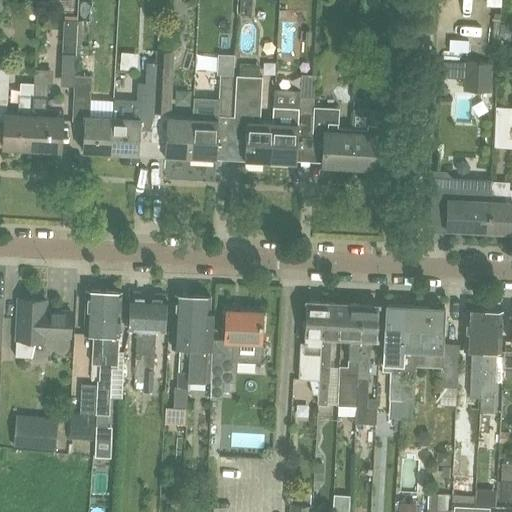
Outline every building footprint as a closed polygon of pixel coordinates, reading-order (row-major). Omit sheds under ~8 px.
[(251,0),(240,0),(240,14),(251,14),(251,0)] [(75,54),(76,21),(62,20),(60,54),(75,54)] [(146,61),(144,83),(153,84),(155,62),(146,61)] [(434,61),(433,75),(465,77),(464,90),(491,91),(493,64),(434,61)] [(152,101),(152,111),(166,112),(166,116),(164,155),(188,156),(191,117),(171,116),(174,63),(155,62),(153,84),(152,101)] [(191,117),(188,156),(215,158),(217,119),(218,119),(218,115),(230,116),(233,74),(222,74),(220,74),(219,98),(192,97),(191,117)] [(73,85),(71,120),(83,121),(81,151),(109,152),(111,116),(88,115),(89,99),(90,76),(73,75),(73,85)] [(269,161),(271,122),(260,121),(262,76),(236,75),(234,116),(246,116),(244,159),(269,161)] [(1,147),(29,148),(33,83),(20,83),(19,95),(18,94),(17,112),(3,111),(1,147)] [(47,84),(33,83),(29,148),(59,149),(61,108),(46,107),(47,84)] [(310,113),(312,114),(312,107),(313,107),(314,98),(299,97),(298,112),(298,123),(271,122),(269,161),(295,162),(296,138),(308,138),(310,113)] [(111,116),(109,152),(137,154),(138,128),(151,129),(152,111),(152,101),(139,100),(127,100),(126,117),(111,116)] [(493,145),(511,146),(511,107),(495,106),(493,145)] [(323,137),(322,161),(322,163),(349,164),(351,127),(337,126),(338,108),(313,107),(312,107),(312,114),(311,136),(323,137)] [(352,109),(351,127),(349,164),(377,166),(378,140),(391,140),(392,111),(352,109)] [(445,227),(488,230),(490,200),(491,180),(491,178),(451,176),(452,170),(427,169),(427,170),(428,170),(427,181),(426,181),(426,182),(427,182),(426,193),(426,194),(425,205),(425,206),(446,207),(445,227)] [(491,180),(490,200),(488,230),(511,231),(511,229),(511,189),(509,189),(509,181),(491,180)] [(90,362),(98,362),(101,290),(84,289),(82,333),(91,333),(90,362)] [(95,385),(94,413),(96,413),(95,425),(105,425),(106,412),(107,397),(120,397),(123,355),(123,351),(116,351),(117,334),(117,320),(119,290),(101,290),(98,362),(97,378),(96,378),(96,379),(95,385)] [(129,291),(127,328),(136,328),(133,386),(142,387),(142,373),(142,369),(143,351),(146,295),(142,295),(143,292),(129,291)] [(143,351),(142,369),(151,369),(153,329),(162,329),(164,292),(151,292),(150,295),(146,295),(143,351)] [(173,293),(171,346),(179,346),(178,371),(177,385),(174,384),(173,404),(184,405),(185,385),(187,385),(187,379),(192,294),(173,293)] [(209,381),(210,367),(211,337),(212,313),(209,312),(210,295),(192,294),(187,379),(199,380),(209,381)] [(69,335),(70,310),(45,309),(45,300),(17,298),(15,355),(30,356),(35,339),(43,339),(44,334),(69,335)] [(318,353),(321,300),(304,300),(303,330),(303,334),(302,341),(298,341),(297,358),(296,379),(309,380),(313,393),(316,393),(318,367),(318,353)] [(321,300),(318,353),(316,393),(316,402),(336,404),(338,367),(329,366),(331,335),(341,335),(342,301),(321,300)] [(338,367),(336,404),(354,405),(357,352),(359,302),(342,301),(341,335),(348,336),(347,365),(339,365),(338,367)] [(359,302),(357,352),(354,405),(356,405),(355,422),(376,423),(376,398),(368,398),(369,337),(376,337),(378,303),(359,302)] [(383,347),(389,347),(392,347),(391,374),(403,375),(404,349),(401,349),(403,305),(385,304),(383,347)] [(404,349),(403,375),(414,375),(416,349),(423,349),(432,350),(441,350),(444,307),(403,305),(401,349),(404,349)] [(223,338),(211,337),(210,367),(231,368),(235,369),(235,359),(236,356),(259,357),(259,342),(260,335),(261,309),(225,307),(223,338)] [(479,396),(480,369),(483,309),(465,308),(463,348),(473,348),(470,395),(479,396)] [(483,309),(480,369),(479,396),(494,396),(496,350),(499,350),(501,310),(483,309)] [(511,350),(504,350),(503,366),(511,366),(511,350)] [(440,386),(439,404),(455,404),(456,387),(458,387),(459,365),(444,365),(443,386),(440,386)] [(231,368),(210,367),(209,381),(208,392),(221,392),(222,380),(230,380),(231,368)] [(142,387),(141,389),(142,389),(142,390),(150,390),(151,373),(142,373),(142,387)] [(401,398),(402,379),(391,378),(390,398),(401,398)] [(413,379),(402,379),(401,398),(412,399),(413,379)] [(80,412),(94,413),(95,385),(81,385),(80,412)] [(159,407),(159,422),(179,422),(180,407),(159,407)] [(33,449),(36,416),(15,414),(12,447),(33,449)] [(511,497),(511,478),(503,478),(502,497),(511,497)] [(476,488),(475,504),(495,505),(496,489),(476,488)] [(296,493),(296,501),(291,501),(290,511),(310,511),(312,494),(296,493)] [(415,511),(416,503),(399,502),(398,511),(415,511)]
